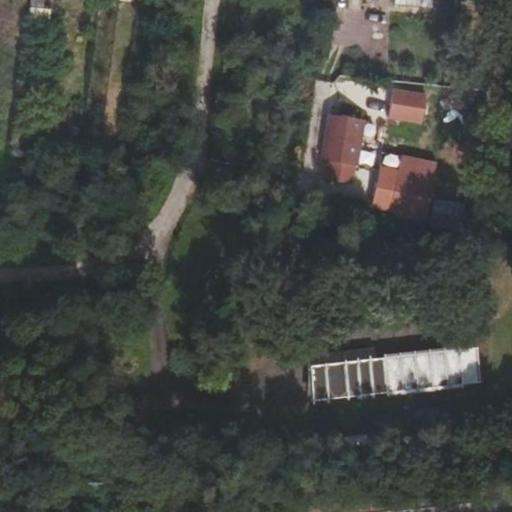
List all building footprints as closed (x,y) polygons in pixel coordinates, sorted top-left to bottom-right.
[(432,0),(402,0),(402,6),(431,9),(432,0)] [(44,8),(31,6),(29,22),(49,23),(50,8),(44,8)] [(390,87),(389,118),(420,119),(421,88),(390,87)] [(332,136),(328,159),(351,163),(355,140),(332,136)] [(423,220),(428,201),(401,195),(396,213),(423,220)] [(433,201),(428,222),(456,228),(460,207),(433,201)] [(368,358),(367,348),(307,353),(311,398),(481,383),(477,348),(368,358)]
